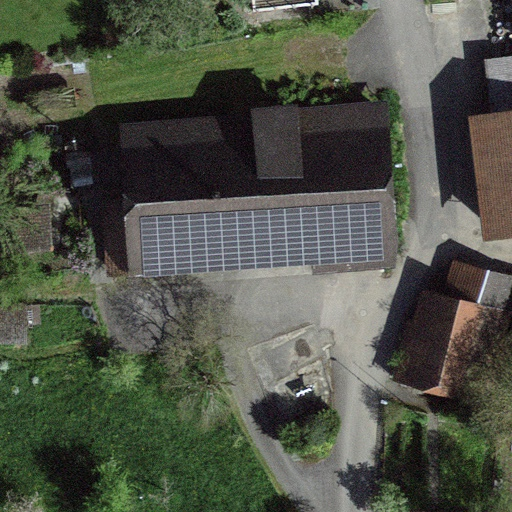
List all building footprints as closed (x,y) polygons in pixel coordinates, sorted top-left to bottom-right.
[(491,119),(467,122),(482,245),(511,241),(511,58),(484,62),(491,119)] [(386,104),(115,126),(120,195),(100,197),(106,276),(126,274),(127,284),(311,269),(312,279),(400,272),(386,104)] [(51,205),(3,205),(3,254),(50,254),(51,205)] [(443,298),(422,291),(414,320),(408,319),(388,384),(476,410),(499,336),(511,339),(511,277),(455,260),(443,298)] [(0,350),(31,350),(30,303),(0,303),(0,350)]
